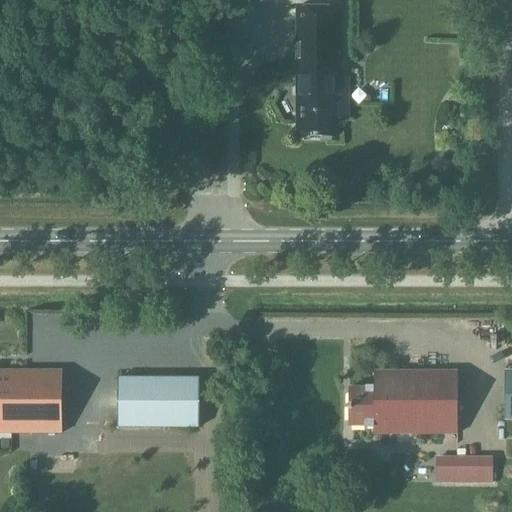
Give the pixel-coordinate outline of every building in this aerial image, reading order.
[(335,138),(335,8),(295,8),(295,138),(335,138)] [(339,58),(374,58),(374,30),(339,29),(339,58)] [(0,433),(61,434),(61,371),(0,371),(0,433)] [(373,388),(349,388),(349,426),(373,426),(373,434),(457,434),(457,372),(373,372),(373,388)] [(198,428),(199,378),(117,378),(116,428),(198,428)]
